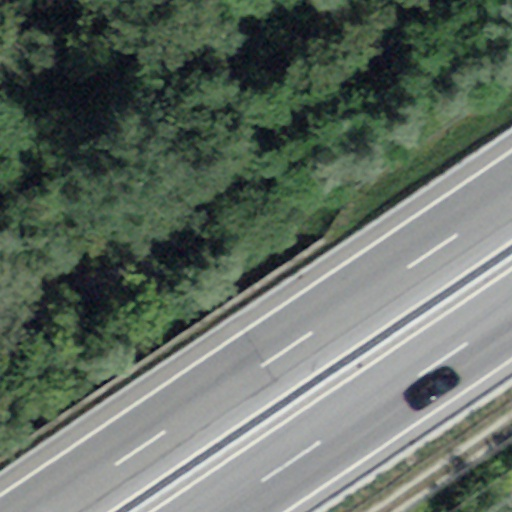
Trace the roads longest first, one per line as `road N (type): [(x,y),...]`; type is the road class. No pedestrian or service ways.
road 1 (motorway): [(511,200),(51,511)]
road 2 (track): [(511,58),(206,265)]
road 3 (motorway): [(224,511),(511,319)]
road 4 (track): [(397,511),(511,433)]
